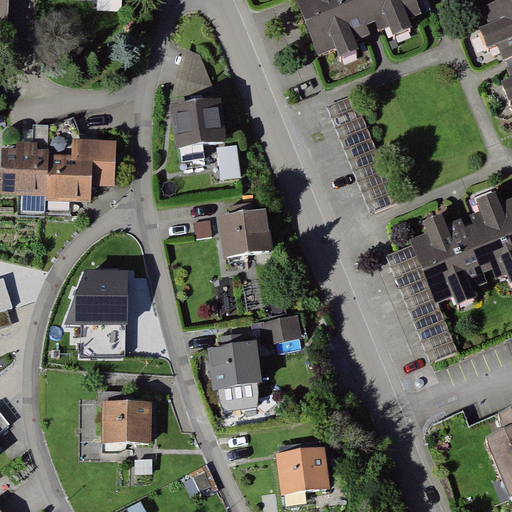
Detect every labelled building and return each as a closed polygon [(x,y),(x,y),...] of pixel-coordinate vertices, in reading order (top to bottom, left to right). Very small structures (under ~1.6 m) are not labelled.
[(11,0),(0,0),(0,33),(10,34),(11,0)] [(295,0),(318,55),(333,49),(337,60),(361,51),(357,41),(390,28),(395,38),(414,30),(410,21),(424,15),(417,0),(295,0)] [(511,0),(478,14),(485,32),(473,37),(482,57),(494,52),(507,84),(493,89),(502,110),(511,105),(511,0)] [(202,55),(184,50),(173,97),(218,94),(202,55)] [(222,105),(172,111),(179,164),(229,158),(222,105)] [(332,120),(365,191),(391,179),(358,108),(332,120)] [(83,136),(76,117),(50,126),(48,202),(93,204),(94,187),(118,189),(120,143),(102,142),(103,130),(97,129),(93,136),(83,136)] [(18,150),(3,149),(0,187),(0,199),(48,202),(50,126),(36,126),(35,145),(17,144),(18,150)] [(421,239),(403,246),(405,250),(429,308),(443,302),(448,314),(472,304),(468,295),(501,281),(505,291),(511,288),(511,203),(496,210),(491,198),(467,208),(473,222),(441,236),(435,222),(416,229),(421,239)] [(267,212),(220,218),(225,259),(272,253),(267,212)] [(128,272),(86,270),(66,326),(128,325),(128,272)] [(8,311),(0,313),(0,329),(12,326),(10,318),(8,311)] [(299,317),(261,323),(266,348),(303,341),(299,317)] [(222,348),(207,350),(212,392),(219,391),(220,401),(227,406),(254,403),(258,396),(257,387),(263,386),(258,344),(244,346),(243,335),(221,338),(222,348)] [(152,399),(102,398),(101,444),(151,446),(152,399)] [(493,437),(478,443),(502,498),(511,494),(511,412),(487,423),(493,437)] [(0,443),(11,435),(0,421),(0,443)] [(326,449),(277,455),(282,498),(331,492),(326,449)]
